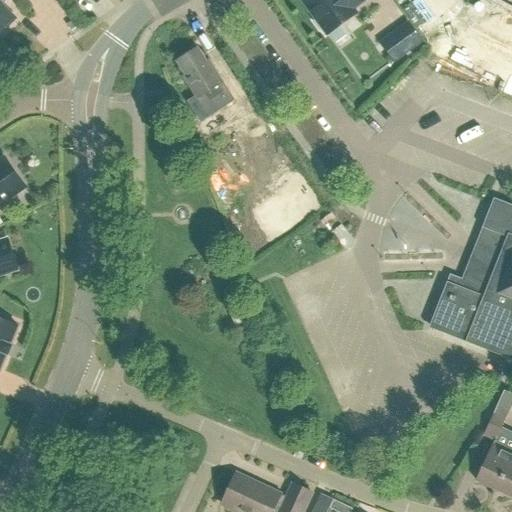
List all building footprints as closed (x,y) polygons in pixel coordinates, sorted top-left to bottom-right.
[(300,0),(328,37),(360,14),(357,10),(369,0),(300,0)] [(0,34),(17,18),(0,1),(0,34)] [(407,22),(390,35),(389,35),(403,54),(421,41),(407,22)] [(177,61),(174,62),(183,76),(183,77),(180,78),(192,96),(185,101),(196,118),(198,121),(208,114),(231,99),(232,99),(207,61),(205,62),(196,48),(188,54),(185,53),(177,58),(177,61)] [(0,207),(27,189),(5,158),(0,161),(0,207)] [(511,205),(502,201),(482,250),(476,247),(469,264),(475,267),(466,290),(448,283),(431,325),(511,358),(511,205)] [(0,277),(21,271),(10,238),(0,240),(0,277)] [(0,319),(0,318),(0,371),(7,355),(8,355),(12,346),(11,345),(19,327),(14,325),(12,321),(4,317),(0,319)] [(501,428),(506,417),(495,412),(484,435),(495,440),(501,428)] [(495,440),(476,481),(497,490),(511,456),(511,432),(501,428),(495,440)] [(511,456),(497,490),(511,497),(511,456)] [(287,497),(236,474),(222,504),(238,511),(303,511),(312,493),(293,484),(287,497)] [(351,511),(353,509),(334,500),(330,508),(337,511),(351,511)]
